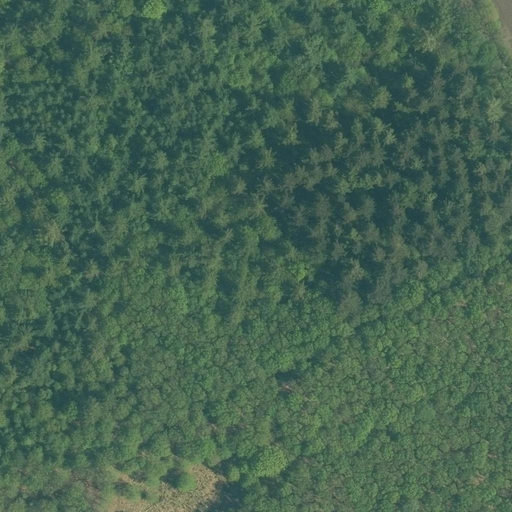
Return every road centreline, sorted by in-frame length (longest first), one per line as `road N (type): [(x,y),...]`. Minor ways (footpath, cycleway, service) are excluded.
road 1 (track): [(511,263),(121,451),(106,338),(87,289),(35,190),(0,146)]
road 2 (track): [(0,75),(132,0)]
